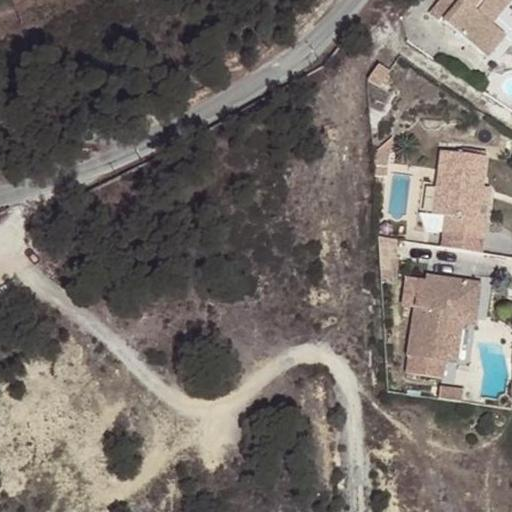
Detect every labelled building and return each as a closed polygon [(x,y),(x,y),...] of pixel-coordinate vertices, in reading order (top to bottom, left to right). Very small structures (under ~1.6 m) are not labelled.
[(468,29),(493,0),(440,0),(436,6),(446,17),(431,34),(469,69),(490,48),(479,36),(468,29)] [(508,0),(493,0),(468,29),(479,36),(508,0)] [(356,85),(366,95),(378,79),(366,70),(356,85)] [(358,163),(359,175),(370,175),(369,147),(358,163)] [(425,162),(420,195),(416,226),(402,224),(410,239),(468,249),(471,230),(461,228),(465,198),(470,170),(425,162)] [(359,175),(359,186),(370,185),(370,175),(359,175)] [(461,228),(471,230),(476,201),(465,198),(461,228)] [(381,253),(362,251),(363,281),(382,280),(381,253)] [(426,297),(428,288),(408,285),(406,294),(426,297)] [(466,295),(428,288),(426,297),(406,294),(399,293),(388,362),(390,362),(428,370),(437,325),(460,328),(466,295)] [(458,339),(460,328),(437,325),(428,370),(440,372),(446,338),(458,339)] [(425,384),(428,370),(390,362),(388,377),(425,384)] [(446,395),(424,392),(421,404),(444,407),(446,395)]
